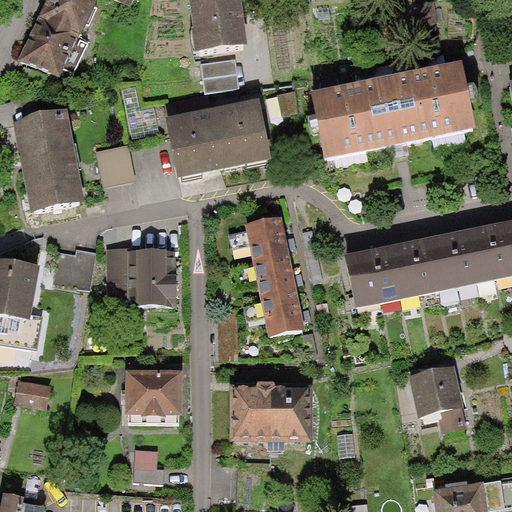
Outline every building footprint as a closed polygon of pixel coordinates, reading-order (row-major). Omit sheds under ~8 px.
[(97,0),(47,0),(42,12),(18,62),(58,81),(63,71),(74,76),(88,47),(77,42),(97,0)] [(106,0),(131,8),(133,0),(106,0)] [(240,0),(188,0),(195,55),(246,49),(240,0)] [(236,60),(202,65),(206,95),(240,91),(236,60)] [(461,63),(310,95),(325,165),(476,133),(461,63)] [(168,121),(165,122),(177,181),(272,162),(260,102),(210,112),(207,96),(165,104),(168,121)] [(65,113),(12,124),(18,155),(31,214),(84,202),(65,113)] [(128,147),(96,154),(104,190),(136,183),(128,147)] [(284,220),(247,228),(268,340),(306,332),(303,319),(296,283),(289,247),(284,220)] [(511,279),(511,223),(344,259),(356,313),(511,279)] [(128,251),(108,251),(107,308),(135,309),(178,309),(179,277),(176,277),(176,255),(128,254),(128,251)] [(76,257),(60,255),(55,286),(90,292),(96,255),(77,252),(76,257)] [(42,268),(0,261),(0,345),(39,352),(45,319),(34,317),(42,268)] [(236,315),(217,315),(219,360),(237,359),(236,315)] [(314,336),(302,338),(307,361),(319,359),(314,336)] [(183,376),(128,375),(127,392),(127,417),(130,417),(130,424),(179,425),(179,418),(182,418),(183,376)] [(447,380),(405,390),(415,430),(456,421),(447,380)] [(19,384),(14,404),(47,412),(52,391),(19,384)] [(310,390),(231,391),(231,443),(311,442),(310,390)] [(158,453),(138,452),(135,486),(163,488),(164,471),(157,471),(158,453)] [(270,465),(239,465),(238,508),(270,509),(270,465)] [(0,511),(22,511),(24,501),(2,497),(0,507),(0,511)] [(480,511),(479,497),(428,500),(428,511),(480,511)]
